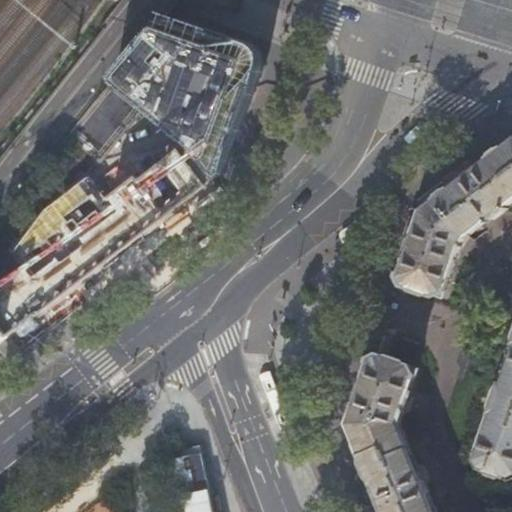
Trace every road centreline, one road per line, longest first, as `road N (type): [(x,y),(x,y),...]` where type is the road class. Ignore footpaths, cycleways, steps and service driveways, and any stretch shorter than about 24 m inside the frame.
road 1 (secondary): [(159,0),(0,206)]
road 2 (secondary): [(0,448),(191,303)]
road 3 (tertiary): [(276,511),(191,303)]
road 4 (secondary): [(336,193),(439,115),(484,60)]
road 5 (secondary): [(191,303),(336,193)]
road 6 (secondary): [(389,30),(336,193)]
